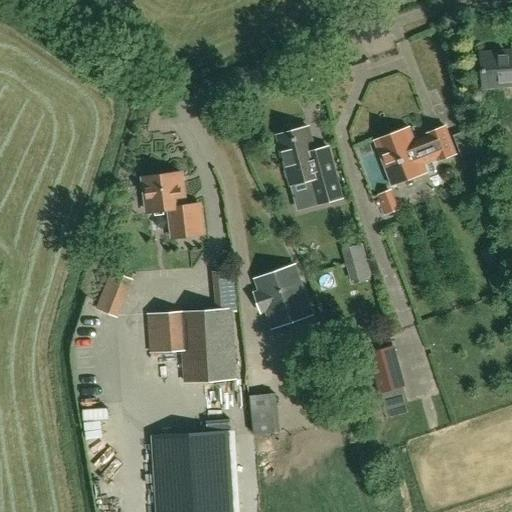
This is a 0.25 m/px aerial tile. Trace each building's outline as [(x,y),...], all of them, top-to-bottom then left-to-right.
[(511,51),(481,54),(484,88),(511,85),(511,51)] [(409,127),(375,141),(392,186),(427,173),(423,164),(437,159),(438,162),(456,155),(445,127),(427,134),(428,136),(415,142),(409,127)] [(328,146),(314,150),(308,128),(278,136),(291,185),(312,180),(318,204),(342,198),(328,146)] [(203,234),(199,205),(185,206),(181,173),(143,178),(145,197),(149,197),(151,212),(169,209),(173,238),(203,234)] [(428,179),(407,189),(412,201),(433,192),(428,179)] [(436,259),(455,253),(450,239),(432,245),(436,259)] [(372,276),(364,243),(342,249),(351,282),(372,276)] [(273,328),(312,314),(295,266),(256,280),(260,292),(255,293),(262,312),(266,311),(273,328)] [(112,270),(96,308),(96,309),(118,318),(133,280),(112,270)] [(215,273),(218,310),(149,314),(151,353),(183,351),(185,382),(236,379),(232,310),(238,310),(235,271),(215,273)] [(405,386),(394,346),(368,353),(378,393),(405,386)] [(148,375),(167,374),(166,357),(147,358),(148,375)] [(334,398),(336,397),(326,359),(297,366),(307,405),(309,404),(316,430),(341,424),(334,398)] [(121,379),(110,378),(110,370),(97,370),(96,396),(120,397),(121,379)] [(234,413),(235,384),(191,382),(190,412),(234,413)] [(258,394),(262,435),(287,433),(283,392),(258,394)] [(111,422),(125,418),(122,406),(108,409),(111,422)] [(233,511),(229,431),(153,436),(157,511),(233,511)]
